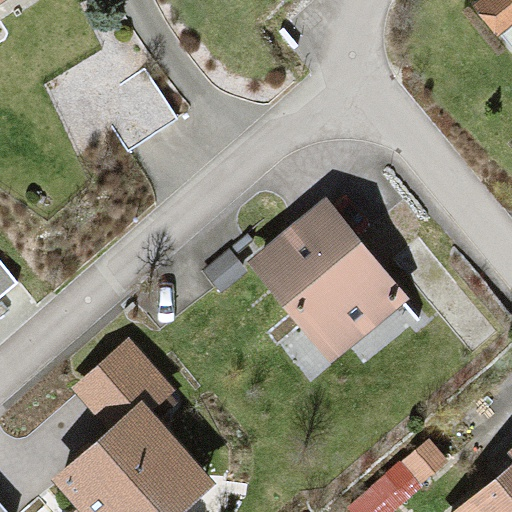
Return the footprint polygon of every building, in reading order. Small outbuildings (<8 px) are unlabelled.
[(0,0),(0,11),(16,0),(0,0)] [(511,0),(490,0),(481,8),(511,44),(511,0)] [(404,321),(317,212),(251,264),(337,374),(404,321)] [(74,385),(116,433),(143,409),(168,388),(126,340),(74,385)] [(116,433),(59,482),(84,511),(177,511),(208,485),(143,409),(116,433)] [(427,442),(353,506),(358,511),(385,511),(444,461),(427,442)] [(511,511),(511,469),(462,511),(511,511)]
